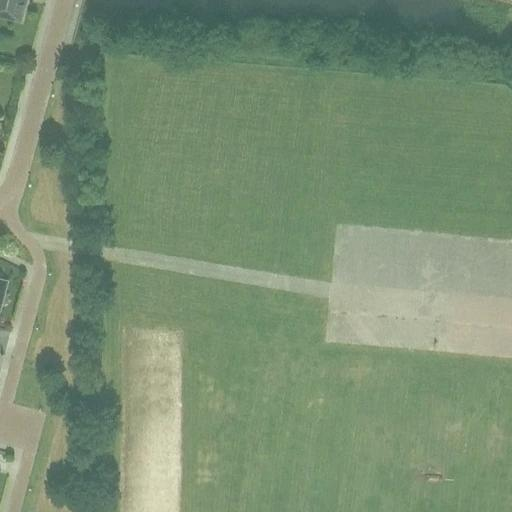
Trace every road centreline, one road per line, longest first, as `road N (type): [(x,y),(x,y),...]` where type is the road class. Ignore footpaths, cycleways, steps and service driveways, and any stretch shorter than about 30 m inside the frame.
road 1 (residential): [(17,511),(32,444),(7,416),(44,257),(0,204)]
road 2 (residential): [(0,204),(18,180),(65,0)]
